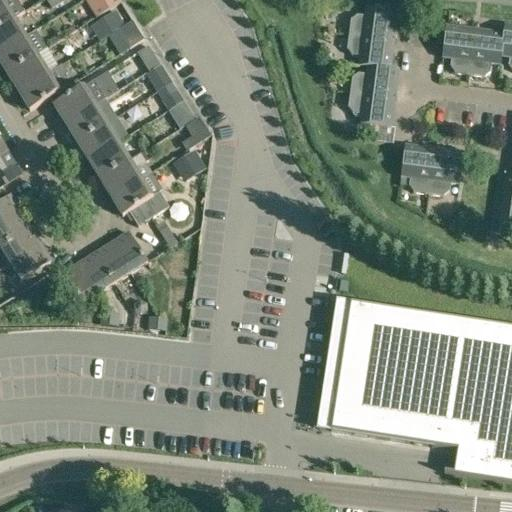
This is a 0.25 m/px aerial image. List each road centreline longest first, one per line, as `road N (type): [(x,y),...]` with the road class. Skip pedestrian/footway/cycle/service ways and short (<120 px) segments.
road 1 (tertiary): [(0,487),(36,473),(122,471),(511,510)]
road 2 (residential): [(0,108),(13,117),(76,228)]
